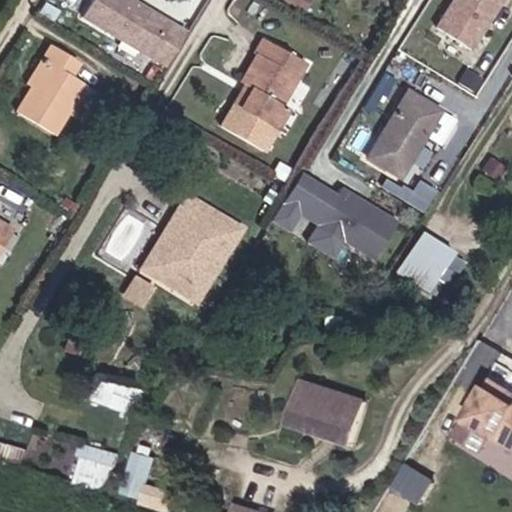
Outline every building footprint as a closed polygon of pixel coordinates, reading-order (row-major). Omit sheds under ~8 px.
[(173,59),(195,26),(154,0),(118,0),(107,17),(173,59)] [(486,50),(511,6),(511,0),(469,0),(451,29),(486,50)] [(268,76),(278,82),(300,45),(283,35),(274,51),(276,52),(271,59),(276,61),(268,76)] [(264,104),(284,116),(320,57),(300,45),(278,82),(264,104)] [(284,116),(297,123),(310,99),(303,96),(324,59),(320,57),(284,116)] [(25,145),(60,165),(92,116),(76,105),(86,90),(57,72),(51,85),(61,91),(47,112),(25,145)] [(255,98),(264,104),(278,82),(268,76),(255,98)] [(36,106),(47,112),(61,91),(51,85),(36,106)] [(368,155),(399,175),(441,108),(410,90),(368,155)] [(278,126),(284,116),(264,104),(257,115),(278,126)] [(499,181),(506,168),(490,160),(483,173),(499,181)] [(431,215),(443,195),(419,180),(411,194),(401,188),(399,190),(389,184),(387,189),(431,215)] [(380,265),(402,228),(343,192),(321,229),(380,265)] [(248,252),(192,219),(174,248),(187,256),(169,284),(213,310),(248,252)] [(439,293),(462,254),(430,234),(407,274),(439,293)] [(187,256),(174,248),(150,287),(162,296),(206,322),(213,310),(169,284),(187,256)] [(0,276),(12,257),(0,250),(0,276)] [(164,310),(144,297),(134,314),(154,326),(164,310)] [(161,415),(169,390),(130,379),(122,404),(161,415)] [(511,384),(502,379),(498,387),(511,394),(511,384)] [(511,434),(511,394),(498,387),(473,434),(498,447),(506,431),(511,434)] [(346,453),(364,457),(375,412),(309,393),(296,438),(332,449),(334,441),(349,446),(346,453)] [(73,469),(78,444),(42,438),(38,463),(73,469)] [(0,439),(0,457),(26,464),(30,446),(0,439)] [(91,487),(120,496),(142,461),(99,448),(95,457),(102,459),(91,487)] [(237,499),(232,511),(276,511),(277,511),(237,499)]
